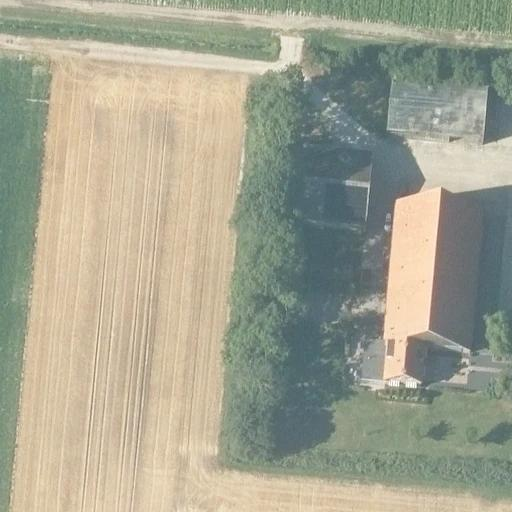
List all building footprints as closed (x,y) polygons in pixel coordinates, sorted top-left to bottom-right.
[(487,95),(389,86),(384,137),(482,147),(487,95)] [(372,99),(372,123),(384,123),(385,99),(372,99)] [(273,228),(363,236),(370,160),(280,153),(273,228)] [(381,332),(379,352),(386,353),(383,384),(382,386),(419,390),(422,352),(467,356),(480,216),(393,207),(381,332)] [(488,294),(487,312),(504,313),(505,295),(488,294)] [(367,378),(368,357),(351,356),(351,378),(367,378)]
